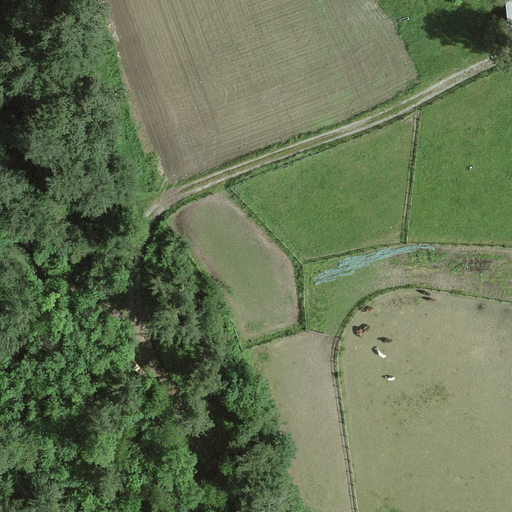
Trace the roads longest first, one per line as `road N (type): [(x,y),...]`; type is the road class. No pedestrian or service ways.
road 1 (track): [(511,54),(393,113),(176,193),(144,230),(132,308)]
road 2 (track): [(0,215),(44,261),(132,308),(151,352),(253,511)]
